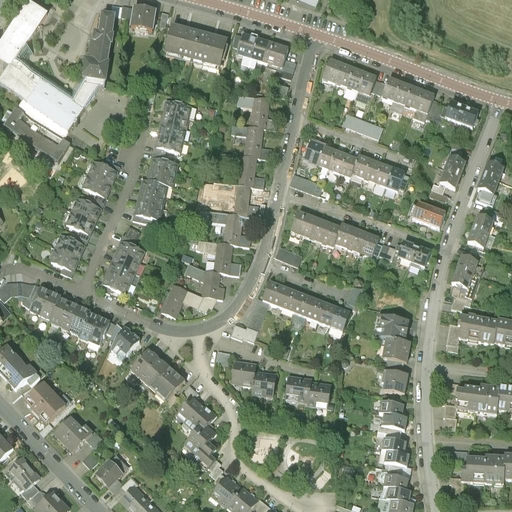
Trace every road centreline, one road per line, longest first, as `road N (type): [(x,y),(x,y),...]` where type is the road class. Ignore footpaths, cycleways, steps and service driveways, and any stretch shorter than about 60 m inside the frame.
road 1 (residential): [(197,337),(200,378),(234,422),(241,474),(289,511)]
road 2 (residential): [(500,106),(313,38)]
road 3 (residential): [(83,301),(133,185),(149,117)]
road 4 (residential): [(279,203),(446,258)]
road 5 (residential): [(500,106),(446,258)]
road 6 (residential): [(426,375),(434,511)]
road 7 (residential): [(313,38),(183,0)]
road 8 (residential): [(0,412),(92,511)]
road 9 (residential): [(295,124),(409,168)]
